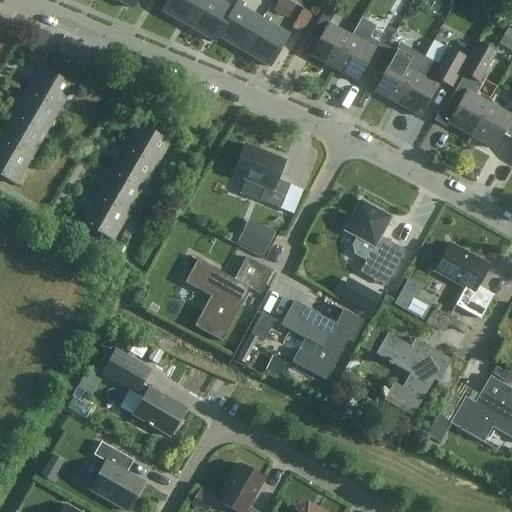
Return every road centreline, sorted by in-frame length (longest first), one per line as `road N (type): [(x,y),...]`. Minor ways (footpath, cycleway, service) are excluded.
road 1 (residential): [(511,226),(345,137),(9,0)]
road 2 (residential): [(377,511),(236,431),(207,443),(168,511)]
